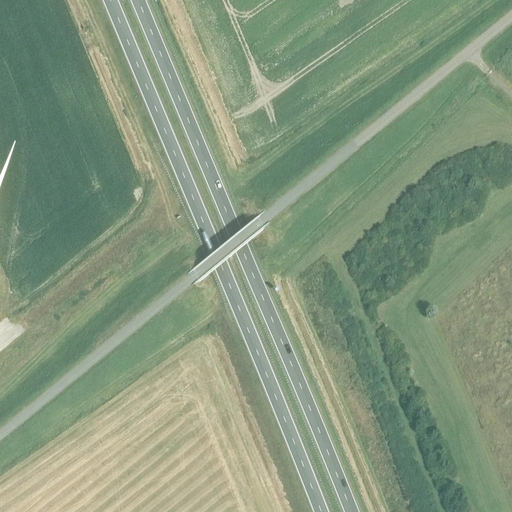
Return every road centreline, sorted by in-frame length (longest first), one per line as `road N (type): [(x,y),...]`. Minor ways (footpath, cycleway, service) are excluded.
road 1 (unclassified): [(0,434),(511,16)]
road 2 (trunk): [(350,511),(137,0)]
road 3 (trunk): [(109,0),(320,511)]
road 4 (track): [(511,201),(480,241),(447,257),(411,303),(405,328),(455,416),(462,485),(484,511)]
